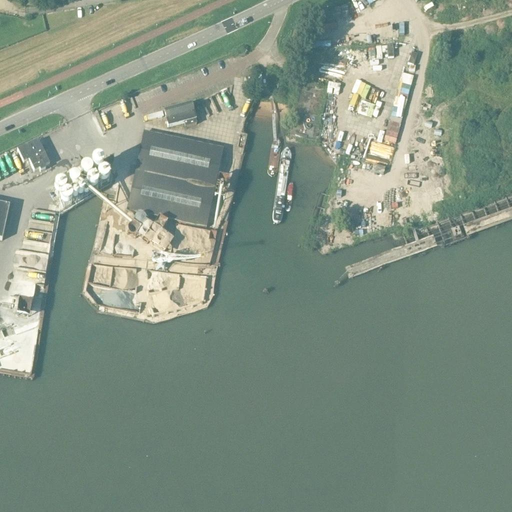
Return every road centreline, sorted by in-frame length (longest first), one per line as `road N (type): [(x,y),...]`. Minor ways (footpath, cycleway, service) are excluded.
road 1 (tertiary): [(0,129),(282,0)]
road 2 (unknown): [(28,194),(69,148),(90,142),(126,146),(119,185)]
